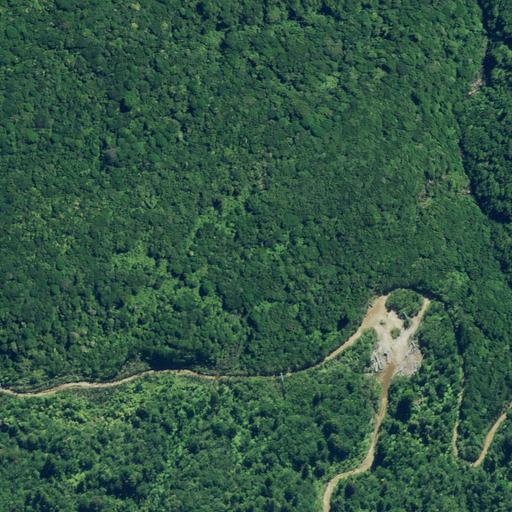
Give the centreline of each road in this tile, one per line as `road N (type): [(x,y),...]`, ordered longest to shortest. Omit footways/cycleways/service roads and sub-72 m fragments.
road 1 (track): [(0,383),(35,389),(173,366),(254,374),(312,360),(385,280)]
road 2 (track): [(385,280),(422,291),(450,334),(446,428),(473,457),(511,406)]
road 3 (track): [(385,280),(387,391),(362,453),(323,489),(319,511)]
